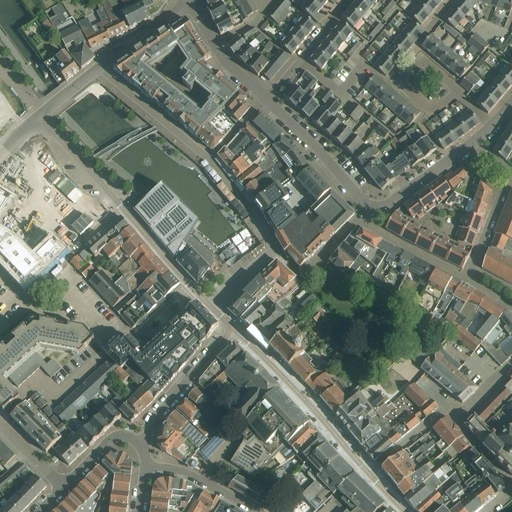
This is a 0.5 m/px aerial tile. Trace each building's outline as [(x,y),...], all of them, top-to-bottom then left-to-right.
[(100,0),(95,0),(100,10),(97,12),(102,23),(92,29),(88,19),(78,24),(91,49),(111,40),(106,30),(113,26),(110,20),(109,17),(104,8),(100,0)] [(100,0),(104,8),(109,17),(110,20),(113,26),(106,30),(111,40),(121,34),(130,30),(122,13),(121,11),(114,15),(109,4),(106,0),(100,0)] [(127,0),(121,0),(126,11),(122,13),(130,30),(140,25),(127,0)] [(127,0),(140,25),(150,20),(145,9),(142,3),(137,5),(135,1),(133,1),(132,0),(127,0)] [(140,0),(142,3),(145,9),(153,5),(152,1),(153,0),(140,0)] [(221,3),(227,0),(205,0),(210,10),(221,3)] [(284,0),(279,0),(277,2),(287,10),(291,5),(284,0)] [(317,14),(321,10),(309,0),(308,0),(301,10),(318,24),(322,19),(317,14)] [(321,9),(328,1),(327,0),(309,0),(321,10),(321,9)] [(358,0),(357,0),(350,9),(362,19),(370,10),(358,0)] [(378,0),(377,0),(358,0),(370,10),(378,0)] [(440,3),(436,0),(421,0),(418,4),(430,14),(440,3)] [(474,0),(458,0),(453,7),(465,17),(478,1),(474,0)] [(511,0),(496,0),(494,7),(510,14),(511,7),(511,0)] [(255,6),(252,1),(242,6),(243,8),(245,12),(255,6)] [(61,2),(45,12),(57,32),(68,53),(70,56),(82,70),(88,64),(94,60),(94,56),(89,50),(85,46),(86,45),(84,41),(78,27),(75,23),(61,2)] [(283,15),(287,10),(277,2),(274,7),(283,15)] [(392,2),(387,8),(390,11),(396,4),(392,2)] [(210,10),(207,11),(214,24),(228,16),(221,3),(210,10)] [(430,14),(418,4),(409,15),(421,25),(430,14)] [(255,6),(245,12),(247,17),(258,11),(255,6)] [(279,19),(283,15),(274,7),(270,11),(279,19)] [(465,17),(453,7),(443,19),(455,29),(465,17)] [(228,16),(214,24),(220,36),(234,29),(230,21),(240,16),(243,22),(248,19),(247,17),(245,12),(243,8),(239,10),(228,16)] [(390,11),(387,8),(382,14),(385,17),(390,11)] [(362,19),(350,9),(342,19),(353,29),(362,19)] [(276,23),(279,19),(270,11),(267,15),(276,23)] [(279,26),(286,17),(283,15),(279,19),(276,23),(279,26)] [(304,16),(296,26),(308,36),(316,26),(304,16)] [(195,34),(194,32),(186,20),(155,41),(146,47),(113,69),(133,86),(134,86),(141,91),(140,92),(154,103),(154,102),(164,110),(163,111),(177,122),(178,122),(181,125),(185,128),(184,128),(195,137),(197,138),(220,114),(221,113),(239,92),(240,92),(224,80),(203,63),(212,57),(203,44),(202,45),(195,34)] [(48,21),(42,25),(51,36),(57,32),(48,21)] [(402,33),(414,44),(424,32),(412,22),(402,33)] [(269,26),(266,23),(260,29),(264,32),(269,26)] [(333,33),(345,43),(353,33),(341,23),(333,33)] [(375,30),(378,33),(383,27),(380,24),(375,30)] [(449,34),(452,30),(445,25),(442,28),(449,34)] [(296,26),(288,36),(300,46),(308,36),(296,26)] [(258,32),(252,28),(242,34),(245,40),(258,32)] [(378,33),(375,30),(369,37),(373,39),(378,33)] [(452,30),(449,34),(455,39),(458,36),(452,30)] [(333,33),(325,42),(337,52),(345,43),(333,33)] [(414,44),(402,33),(393,44),(405,55),(414,44)] [(472,47),(479,38),(475,34),(467,43),(471,47),(472,47)] [(265,38),(261,35),(256,40),(259,44),(265,38)] [(431,55),(441,44),(432,35),(422,47),(431,55)] [(300,46),(288,36),(280,45),(292,55),(300,46)] [(236,58),(247,48),(238,37),(226,47),(236,58)] [(466,42),(459,37),(456,40),(463,46),(466,42)] [(479,38),(472,47),(476,51),(484,42),(479,38)] [(247,48),(236,58),(247,67),(258,54),(253,49),(259,44),(256,40),(249,46),(247,48)] [(274,46),(270,42),(265,49),(269,52),(274,46)] [(337,52),(325,42),(317,51),(329,61),(337,52)] [(484,42),(476,51),(477,52),(481,55),(489,46),(484,42)] [(353,49),(356,52),(361,45),(358,43),(353,49)] [(393,44),(383,55),(396,66),(405,55),(393,44)] [(451,52),(441,44),(431,55),(441,63),(451,52)] [(508,46),(505,44),(500,51),(504,53),(508,46)] [(476,51),(472,47),(471,47),(468,50),(475,56),(477,52),(476,51)] [(356,52),(353,49),(347,55),(351,58),(356,52)] [(279,50),(275,55),(285,64),(289,59),(279,50)] [(329,61),(317,51),(309,61),(321,71),(329,61)] [(451,52),(441,63),(450,71),(460,60),(451,52)] [(51,61),(66,82),(79,72),(64,53),(51,61)] [(481,60),(485,63),(490,56),(487,53),(481,60)] [(269,63),(258,54),(247,67),(258,77),(261,74),(264,69),(268,65),(269,63)] [(285,64),(275,55),(272,60),(281,68),(285,64)] [(396,66),(383,55),(374,67),(386,77),(396,66)] [(272,60),(269,63),(268,65),(278,72),(281,68),(272,60)] [(460,60),(450,71),(460,80),(470,68),(460,60)] [(485,63),(481,60),(476,66),(479,69),(485,63)] [(337,68),(340,71),(345,64),(342,62),(337,68)] [(43,74),(45,78),(48,75),(42,64),(36,63),(34,63),(34,65),(35,65),(35,67),(37,68),(37,66),(39,66),(41,70),(43,74)] [(268,65),(264,69),(274,77),(278,72),(268,65)] [(511,69),(508,66),(500,76),(511,86),(511,85),(511,69)] [(340,71),(337,68),(331,74),(335,77),(340,71)] [(274,77),(264,69),(261,74),(270,82),(274,77)] [(295,108),(310,91),(318,82),(306,72),(302,77),(309,82),(301,92),(294,86),(284,98),(295,108)] [(480,81),(470,72),(468,76),(472,80),(477,84),(480,81)] [(376,98),(387,86),(375,76),(365,88),(376,98)] [(465,89),(472,80),(468,76),(460,85),(465,89)] [(500,76),(492,85),(504,95),(511,86),(500,76)] [(476,85),(477,84),(472,80),(465,89),(469,93),(470,92),(476,85)] [(474,94),(479,88),(476,85),(470,92),(474,94)] [(504,95),(492,85),(484,95),(496,105),(504,95)] [(398,95),(387,86),(376,98),(387,107),(398,95)] [(327,89),(319,99),(325,105),(331,99),(334,95),(327,89)] [(310,91),(295,108),(309,120),(319,108),(311,101),(316,95),(310,91)] [(240,92),(239,92),(221,113),(224,116),(229,110),(233,113),(231,116),(232,117),(231,119),(236,124),(238,122),(248,111),(247,105),(244,102),(247,99),(240,92)] [(409,104),(398,95),(387,107),(398,117),(409,104)] [(496,105),(484,95),(476,104),(488,114),(496,105)] [(331,99),(325,105),(311,122),(322,131),(332,118),(333,119),(339,111),(342,108),(331,99)] [(349,109),(359,117),(364,112),(354,104),(349,109)] [(409,104),(398,117),(410,126),(420,114),(409,104)] [(359,117),(349,109),(345,114),(355,122),(359,117)] [(293,184),(310,169),(296,148),(281,137),(284,135),(259,111),(250,121),(274,145),(272,147),(272,148),(266,154),(273,163),(272,165),(274,168),(276,166),(281,163),(289,172),(283,176),(286,179),(290,183),(292,182),(293,184)] [(458,120),(467,133),(479,124),(470,111),(458,120)] [(234,127),(220,114),(197,138),(210,150),(211,150),(214,150),(234,127)] [(332,118),(322,131),(332,139),(343,127),(347,123),(336,114),(333,119),(332,118)] [(373,120),(369,116),(364,122),(368,126),(373,120)] [(433,120),(431,121),(434,125),(440,121),(437,117),(433,120)] [(458,120),(446,129),(456,141),(467,133),(458,120)] [(230,170),(260,139),(246,125),(239,133),(240,133),(226,149),(225,149),(218,157),(230,170)] [(379,125),(375,130),(384,139),(389,133),(379,125)] [(343,127),(332,139),(343,148),(353,136),(343,127)] [(456,141),(446,129),(434,137),(444,150),(456,141)] [(415,147),(424,160),(436,151),(427,138),(420,142),(411,130),(405,134),(408,138),(415,147)] [(511,135),(506,132),(499,142),(511,150),(511,135)] [(400,144),(408,138),(405,134),(397,140),(400,144)] [(353,136),(343,148),(353,157),(363,144),(353,136)] [(260,139),(230,170),(237,180),(264,158),(262,155),(266,152),(272,146),(262,137),(260,139)] [(511,151),(511,150),(499,142),(492,153),(505,162),(511,151)] [(362,168),(374,158),(380,153),(376,148),(371,153),(365,146),(353,157),(362,168)] [(424,160),(415,147),(402,156),(411,167),(412,169),(424,160)] [(374,158),(362,168),(365,171),(382,191),(394,181),(393,180),(411,167),(402,156),(384,169),(377,161),(374,158)] [(266,157),(264,158),(237,180),(245,191),(272,169),(268,163),(270,162),(266,157)] [(276,166),(274,168),(272,169),(245,191),(255,203),(286,179),(283,176),(289,172),(281,163),(276,166)] [(462,167),(454,175),(461,181),(469,173),(462,167)] [(304,189),(317,176),(310,169),(293,184),(295,183),(297,181),(304,189)] [(445,178),(455,193),(462,183),(461,181),(454,175),(453,175),(451,173),(445,178)] [(311,196),(324,184),(321,181),(321,180),(318,177),(317,176),(304,189),(306,191),(308,194),(310,195),(311,196)] [(43,182),(50,195),(60,189),(53,177),(43,182)] [(431,186),(427,189),(436,202),(440,199),(442,202),(443,202),(447,199),(445,195),(450,191),(441,178),(431,186)] [(286,179),(255,203),(260,211),(264,216),(283,203),(289,199),(282,190),(290,183),(286,179)] [(475,179),(473,186),(479,188),(474,202),(487,207),(492,193),(475,179)] [(67,181),(62,183),(69,196),(74,194),(67,181)] [(222,183),(218,187),(241,213),(246,209),(222,183)] [(318,204),(331,191),(327,187),(324,184),(311,196),(318,204)] [(138,207),(133,211),(139,218),(150,230),(166,248),(174,258),(175,258),(178,262),(178,263),(180,265),(187,273),(194,280),(197,284),(198,283),(199,283),(198,282),(199,281),(201,279),(202,278),(205,274),(209,269),(209,268),(210,268),(211,267),(212,266),(213,262),(213,260),(212,258),(212,256),(211,255),(209,253),(201,247),(197,243),(194,241),(190,238),(189,237),(189,236),(190,235),(194,229),(192,228),(196,223),(185,211),(174,200),(173,199),(169,195),(162,188),(152,197),(150,196),(146,199),(143,202),(140,205),(139,206),(138,207)] [(39,194),(47,204),(54,199),(45,189),(39,194)] [(422,192),(414,198),(423,211),(427,208),(429,212),(434,208),(435,207),(433,204),(436,202),(427,189),(422,192)] [(489,250),(482,269),(500,278),(511,285),(511,262),(501,256),(502,253),(505,248),(511,250),(511,189),(511,190),(494,234),(496,235),(490,250),(489,250)] [(276,239),(285,253),(301,268),(355,215),(331,191),(318,204),(303,218),(298,222),(296,223),(289,229),(276,239)] [(0,261),(26,289),(44,271),(34,261),(16,241),(0,231),(0,226),(4,229),(7,224),(0,219),(0,217),(11,200),(0,193),(0,261)] [(451,207),(459,196),(454,194),(445,205),(451,207)] [(70,197),(62,205),(73,217),(81,210),(70,197)] [(413,199),(403,206),(412,219),(416,216),(418,219),(424,215),(422,212),(423,211),(414,198),(413,199)] [(103,218),(111,214),(104,199),(96,203),(103,218)] [(469,200),(465,213),(468,214),(483,220),(487,207),(474,202),(469,200)] [(264,216),(264,217),(267,222),(269,226),(271,229),(275,237),(276,238),(276,239),(289,229),(296,223),(303,218),(303,217),(298,221),(290,211),(283,203),(264,216)] [(85,204),(82,208),(91,218),(95,214),(85,204)] [(393,216),(385,230),(398,237),(401,239),(409,225),(399,220),(401,216),(395,213),(394,216),(393,216)] [(462,218),(456,237),(460,239),(458,243),(473,248),(483,220),(468,214),(466,219),(462,218)] [(89,233),(101,223),(95,216),(83,227),(89,233)] [(110,227),(102,235),(110,244),(111,245),(119,237),(130,228),(121,218),(110,227)] [(409,225),(401,239),(411,244),(414,247),(422,233),(418,230),(420,227),(415,224),(413,227),(409,225)] [(137,236),(130,228),(119,237),(126,245),(137,236)] [(344,245),(338,251),(354,265),(355,264),(360,268),(374,278),(387,256),(377,250),(382,242),(362,231),(362,230),(358,228),(344,244),(344,245)] [(422,233),(414,247),(423,251),(431,255),(438,241),(431,237),(433,234),(433,233),(428,231),(426,235),(422,233)] [(110,244),(102,235),(86,248),(95,258),(102,252),(110,244)] [(137,236),(126,245),(117,253),(121,257),(125,253),(130,259),(145,246),(137,236)] [(117,253),(126,245),(119,237),(111,245),(110,244),(102,252),(109,260),(112,257),(113,256),(117,253)] [(438,241),(431,255),(436,257),(446,262),(453,248),(448,245),(449,242),(445,240),(444,239),(442,243),(438,241)] [(53,242),(37,258),(47,269),(64,253),(53,242)] [(387,256),(374,278),(378,281),(380,279),(382,280),(383,277),(381,276),(388,265),(385,264),(389,257),(391,258),(396,249),(382,242),(377,250),(387,256)] [(261,244),(227,270),(233,279),(268,253),(261,244)] [(129,286),(130,293),(130,297),(131,296),(139,289),(139,290),(153,278),(152,277),(145,269),(157,260),(152,253),(145,246),(130,259),(121,268),(118,271),(123,277),(128,284),(129,286)] [(453,248),(446,262),(449,264),(462,270),(469,257),(469,256),(463,253),(465,249),(459,247),(457,250),(453,248)] [(389,257),(385,264),(388,265),(392,267),(393,265),(397,267),(397,268),(395,271),(400,274),(404,276),(413,258),(410,256),(405,253),(404,253),(396,249),(391,258),(389,257)] [(86,262),(91,257),(86,251),(81,256),(86,262)] [(338,251),(329,262),(344,275),(345,276),(348,272),(353,276),(360,268),(355,264),(354,265),(338,251)] [(71,263),(79,272),(85,266),(77,257),(71,263)] [(121,268),(112,257),(109,260),(118,271),(121,268)] [(421,262),(413,258),(404,276),(400,283),(403,284),(404,281),(406,277),(408,272),(415,275),(420,279),(418,284),(427,289),(437,270),(421,262)] [(163,267),(157,260),(145,269),(152,277),(163,267)] [(270,293),(263,300),(273,309),(282,301),(283,302),(286,299),(297,288),(301,283),(277,261),(259,279),(267,286),(273,292),(271,294),(270,293)] [(95,271),(87,264),(79,272),(86,279),(95,271)] [(139,289),(130,297),(115,311),(121,317),(136,303),(137,304),(169,274),(163,267),(152,277),(153,278),(139,290),(139,289)] [(437,270),(427,289),(426,290),(440,299),(452,279),(437,270)] [(128,284),(123,277),(114,285),(101,272),(89,283),(113,309),(130,293),(129,286),(128,284)] [(180,286),(169,274),(137,304),(136,303),(121,317),(132,329),(180,286)] [(267,286),(259,279),(243,295),(251,303),(267,286)] [(452,279),(440,299),(440,300),(444,303),(440,310),(445,313),(453,298),(461,284),(452,279)] [(448,315),(445,319),(451,323),(452,324),(457,327),(459,326),(466,319),(465,318),(459,315),(465,304),(474,291),(469,289),(465,287),(461,284),(453,298),(457,300),(448,315)] [(251,303),(243,295),(228,311),(241,322),(254,307),(256,308),(263,300),(270,293),(271,294),(273,292),(267,286),(251,303)] [(465,304),(459,315),(465,318),(466,319),(470,322),(476,311),(479,307),(485,298),(475,292),(474,291),(465,304)] [(457,327),(451,335),(474,353),(479,347),(480,345),(483,342),(500,321),(499,321),(506,311),(485,297),(485,298),(479,307),(485,311),(482,315),(489,319),(474,338),(459,326),(457,327)] [(265,318),(253,330),(270,347),(294,326),(281,312),(290,304),(286,299),(283,302),(282,301),(273,309),(265,317),(265,318)] [(254,307),(241,322),(251,329),(253,330),(265,318),(265,317),(273,309),(263,300),(256,308),(254,307)] [(120,336),(104,351),(121,369),(124,365),(130,360),(150,381),(161,392),(201,346),(200,345),(207,339),(207,340),(219,327),(215,323),(214,322),(214,321),(211,319),(210,318),(211,318),(210,317),(207,314),(206,313),(206,312),(205,312),(197,304),(193,307),(192,306),(188,310),(189,311),(188,312),(186,314),(185,315),(179,320),(178,321),(177,322),(176,323),(174,325),(173,325),(172,326),(172,327),(171,327),(170,328),(171,328),(170,329),(167,331),(167,332),(165,334),(164,334),(162,336),(161,337),(160,337),(158,339),(158,340),(156,342),(155,342),(153,344),(151,346),(149,348),(142,340),(134,339),(132,341),(129,337),(125,341),(120,336)] [(312,319),(317,323),(320,319),(330,329),(335,323),(321,309),(312,319)] [(430,316),(438,322),(442,315),(433,311),(431,315),(430,316)] [(483,342),(480,345),(499,365),(501,367),(509,360),(501,351),(499,349),(496,352),(491,346),(504,330),(509,337),(511,336),(511,318),(507,312),(506,311),(499,321),(500,321),(483,342)] [(438,322),(430,316),(429,316),(410,343),(430,358),(436,352),(424,343),(427,338),(428,338),(438,322)] [(79,353),(94,341),(85,330),(33,320),(0,349),(0,408),(4,412),(19,398),(14,392),(3,380),(41,346),(79,353)] [(270,347),(277,355),(282,360),(289,368),(305,354),(301,350),(302,348),(299,345),(297,345),(294,342),(296,340),(300,337),(300,335),(301,333),(294,326),(270,347)] [(437,350),(439,349),(443,344),(433,336),(428,343),(437,350)] [(235,366),(246,356),(234,344),(217,360),(212,365),(199,380),(199,386),(204,391),(208,388),(234,365),(235,366)] [(511,354),(505,347),(501,351),(509,360),(509,359),(511,356),(511,354)] [(430,358),(420,371),(461,404),(477,388),(457,371),(461,367),(439,349),(437,350),(436,352),(430,358)] [(340,354),(338,352),(332,358),(337,364),(346,355),(342,352),(340,354)] [(305,354),(289,368),(305,384),(310,389),(326,374),(329,371),(324,366),(318,372),(312,366),(310,364),(313,362),(305,354)] [(234,365),(208,388),(212,393),(228,379),(243,394),(246,391),(250,394),(231,414),(243,425),(248,419),(258,410),(278,390),(279,389),(246,355),(246,356),(235,366),(234,365)] [(32,358),(27,362),(36,371),(41,368),(41,367),(40,366),(37,363),(35,360),(32,358),(32,357),(32,358)] [(111,359),(105,365),(113,374),(120,368),(111,359)] [(47,365),(42,369),(47,374),(57,365),(52,360),(50,363),(47,365)] [(124,373),(129,378),(131,380),(142,390),(154,401),(161,392),(149,382),(150,382),(130,360),(124,365),(128,369),(124,373)] [(27,362),(23,366),(32,376),(36,372),(36,371),(27,362)] [(57,365),(47,374),(51,378),(56,373),(61,369),(57,365)] [(116,377),(113,374),(105,365),(99,371),(107,380),(110,383),(116,377)] [(18,370),(27,380),(32,376),(23,366),(18,370)] [(120,368),(113,374),(116,377),(122,384),(129,378),(124,373),(121,369),(120,368)] [(485,426),(475,416),(465,426),(475,437),(484,446),(483,447),(491,455),(492,455),(495,458),(495,459),(496,460),(495,460),(511,476),(511,369),(506,375),(511,380),(504,388),(503,387),(511,396),(511,398),(506,405),(500,411),(495,416),(490,422),(485,426)] [(14,374),(23,384),(27,380),(18,370),(14,374)] [(107,380),(99,371),(94,375),(102,384),(107,380)] [(14,374),(9,378),(18,388),(23,384),(14,374)] [(326,374),(310,389),(321,399),(335,416),(364,391),(367,389),(366,387),(363,384),(347,396),(350,399),(348,401),(342,394),(346,391),(345,390),(345,387),(343,385),(340,384),(338,381),(334,384),(326,374)] [(102,384),(94,375),(90,379),(98,388),(102,384)] [(90,379),(85,383),(96,395),(99,392),(96,390),(98,388),(90,379)] [(96,395),(85,383),(81,387),(92,399),(96,395)] [(112,385),(108,388),(117,398),(111,402),(131,423),(139,415),(127,403),(116,390),(112,385)] [(420,410),(431,401),(414,385),(404,394),(420,410)] [(92,399),(81,387),(76,392),(87,403),(92,399)] [(133,395),(125,387),(122,390),(128,397),(126,399),(129,401),(127,403),(139,415),(146,408),(133,395)] [(511,398),(511,396),(503,387),(496,395),(506,405),(511,398)] [(138,389),(133,395),(146,408),(154,401),(142,390),(140,391),(138,389)] [(196,389),(188,398),(196,404),(195,405),(202,411),(203,411),(202,413),(212,421),(217,415),(207,406),(210,403),(203,396),(196,389)] [(245,439),(230,463),(254,477),(276,458),(280,453),(281,452),(282,453),(288,447),(287,446),(310,423),(299,412),(278,390),(258,410),(248,419),(243,425),(243,426),(244,426),(238,432),(245,439)] [(364,391),(335,416),(350,434),(373,413),(374,415),(385,406),(390,402),(385,396),(370,408),(366,403),(371,399),(364,391)] [(76,392),(72,396),(83,408),(87,403),(76,392)] [(506,405),(496,395),(490,400),(500,411),(506,405)] [(83,408),(72,396),(67,400),(78,412),(83,408)] [(78,412),(67,400),(63,404),(74,416),(78,412)] [(186,400),(177,411),(190,423),(205,437),(208,433),(198,424),(197,421),(195,418),(200,412),(187,401),(186,400)] [(500,411),(490,400),(484,406),(495,416),(500,411)] [(420,410),(414,416),(416,420),(423,415),(426,418),(438,408),(431,401),(420,410)] [(99,405),(94,410),(110,427),(121,417),(106,402),(101,407),(99,405)] [(63,404),(58,408),(69,420),(74,416),(63,404)] [(17,429),(33,414),(24,405),(11,418),(16,423),(14,426),(17,429)] [(383,419),(390,413),(390,412),(394,409),(392,406),(391,405),(387,409),(385,406),(374,415),(373,413),(350,434),(362,449),(384,430),(389,436),(394,432),(394,430),(393,431),(383,419)] [(484,406),(479,411),(490,422),(495,416),(484,406)] [(69,420),(58,408),(54,413),(55,415),(59,418),(62,421),(63,423),(65,424),(69,420)] [(490,422),(479,411),(475,416),(485,426),(490,422)] [(159,436),(159,440),(160,441),(159,442),(160,442),(162,443),(161,444),(159,447),(161,451),(162,452),(166,453),(166,454),(175,459),(185,465),(187,466),(188,462),(199,449),(207,440),(188,423),(176,412),(161,429),(159,436)] [(33,414),(17,429),(21,433),(23,430),(28,436),(41,423),(33,414)] [(110,427),(99,415),(89,425),(100,437),(110,427)] [(383,442),(368,455),(374,461),(375,460),(379,457),(380,458),(382,456),(381,455),(392,446),(402,438),(408,433),(419,424),(416,420),(414,416),(413,415),(403,423),(394,430),(394,432),(392,434),(389,436),(390,436),(383,442)] [(448,449),(463,436),(460,432),(455,425),(455,426),(448,417),(433,430),(440,438),(442,440),(436,445),(435,446),(442,454),(446,451),(447,450),(448,449)] [(217,421),(213,424),(219,430),(223,426),(217,421)] [(50,431),(41,423),(28,436),(34,441),(32,443),(35,446),(50,431)] [(227,423),(221,430),(226,435),(233,428),(227,423)] [(280,453),(279,454),(287,463),(295,457),(296,457),(319,435),(318,434),(311,424),(310,423),(287,446),(288,447),(282,453),(281,452),(280,453)] [(100,437),(89,425),(78,435),(89,447),(100,437)] [(368,455),(390,436),(389,436),(384,430),(362,449),(363,449),(368,455)] [(50,431),(35,446),(38,449),(40,447),(46,453),(59,440),(50,431)] [(227,451),(233,445),(221,431),(198,450),(208,462),(224,448),(227,451)] [(319,435),(296,457),(304,466),(308,462),(327,445),(326,444),(319,435)] [(75,436),(66,444),(75,454),(76,453),(79,456),(87,449),(75,436)] [(448,449),(447,450),(446,451),(453,461),(460,455),(471,446),(463,437),(463,436),(448,449)] [(382,469),(382,470),(388,477),(407,462),(408,462),(413,458),(416,461),(423,455),(428,452),(435,446),(436,445),(433,441),(427,446),(426,445),(412,456),(407,450),(407,449),(405,451),(403,452),(394,460),(393,460),(392,458),(390,460),(391,462),(382,469)] [(66,444),(56,453),(63,461),(69,466),(77,459),(73,455),(75,454),(66,444)] [(340,458),(327,445),(308,462),(304,466),(301,469),(314,483),(340,458)] [(11,451),(7,447),(0,454),(0,457),(2,460),(11,451)] [(473,449),(462,457),(479,477),(490,468),(488,466),(485,463),(473,449)] [(11,451),(2,460),(3,461),(7,464),(15,456),(11,451)] [(114,476),(115,476),(131,477),(133,463),(133,461),(127,456),(121,453),(113,452),(102,464),(114,476)] [(423,455),(416,461),(422,470),(426,468),(431,463),(426,457),(430,454),(428,452),(423,455)] [(479,477),(462,457),(452,465),(463,484),(483,508),(496,497),(479,477)] [(294,503),(288,510),(285,511),(315,511),(355,475),(340,458),(314,483),(301,496),(310,505),(302,511),(294,503)] [(407,462),(388,477),(398,490),(419,472),(422,470),(416,461),(413,458),(408,462),(407,462)] [(188,462),(187,466),(194,470),(196,468),(197,465),(196,463),(193,462),(190,462),(188,461),(188,462)] [(426,468),(422,470),(419,472),(398,490),(405,498),(419,487),(420,488),(433,477),(428,471),(434,467),(431,463),(426,468)] [(13,472),(16,476),(26,467),(23,464),(13,472)] [(420,488),(419,487),(405,498),(416,511),(439,490),(455,476),(448,465),(433,477),(420,488)] [(99,466),(93,473),(106,485),(110,476),(109,475),(99,466)] [(490,468),(479,477),(496,497),(504,490),(505,485),(490,468)] [(13,472),(3,480),(6,484),(16,476),(13,472)] [(92,473),(85,480),(85,481),(97,493),(101,496),(105,486),(106,485),(93,473),(92,473)] [(368,488),(355,475),(315,511),(319,511),(332,500),(343,511),(354,511),(362,505),(360,503),(363,500),(360,496),(368,488)] [(115,476),(113,492),(129,494),(131,477),(115,476)] [(255,503),(265,492),(238,476),(233,483),(228,488),(255,503)] [(460,484),(455,476),(439,490),(416,511),(428,511),(436,505),(449,493),(458,485),(460,484)] [(26,486),(37,497),(46,487),(35,477),(26,486)] [(186,494),(195,495),(198,489),(193,486),(187,484),(181,481),(165,480),(160,481),(158,482),(156,484),(155,487),(153,489),(181,492),(180,497),(185,498),(186,494)] [(97,493),(85,481),(77,489),(71,495),(88,511),(93,511),(97,505),(91,499),(97,493)] [(265,492),(255,503),(263,508),(264,508),(272,498),(280,488),(271,483),(265,492)] [(463,484),(459,487),(461,492),(455,497),(457,500),(465,511),(477,511),(483,508),(463,484)] [(446,507),(440,511),(449,511),(450,511),(448,508),(457,500),(455,497),(461,492),(459,487),(458,485),(449,493),(453,498),(445,505),(446,507)] [(26,486),(18,495),(29,505),(37,497),(26,486)] [(378,511),(385,506),(368,488),(360,496),(363,500),(360,503),(362,505),(354,511),(343,511),(332,500),(319,511),(378,511)] [(153,489),(152,499),(172,501),(172,496),(180,497),(181,492),(153,489)] [(197,498),(188,511),(213,511),(220,501),(213,496),(213,497),(204,492),(201,490),(197,498)] [(112,492),(111,504),(128,506),(129,494),(113,492),(112,492)] [(453,498),(449,493),(436,505),(428,511),(440,511),(446,507),(445,505),(453,498)] [(186,494),(185,498),(186,498),(185,503),(189,503),(195,495),(186,494)] [(22,511),(29,505),(18,495),(9,504),(18,511),(22,511)] [(88,511),(71,495),(64,502),(74,511),(88,511)] [(272,498),(264,508),(271,511),(285,511),(288,510),(272,498)] [(152,499),(151,510),(168,511),(169,507),(181,508),(180,509),(185,509),(189,503),(185,503),(181,503),(181,502),(172,501),(152,499)] [(465,511),(457,500),(448,508),(450,511),(449,511),(465,511)] [(74,511),(64,502),(58,509),(60,511),(74,511)] [(237,511),(238,511),(235,509),(222,502),(215,511),(237,511)]
